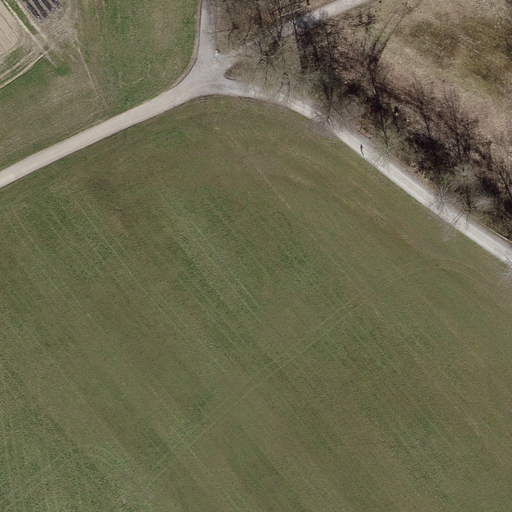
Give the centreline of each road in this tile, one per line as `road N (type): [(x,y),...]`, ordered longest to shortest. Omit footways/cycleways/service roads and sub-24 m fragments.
road 1 (track): [(511,258),(304,107),(208,72)]
road 2 (track): [(0,191),(208,72)]
road 3 (track): [(208,72),(351,0)]
